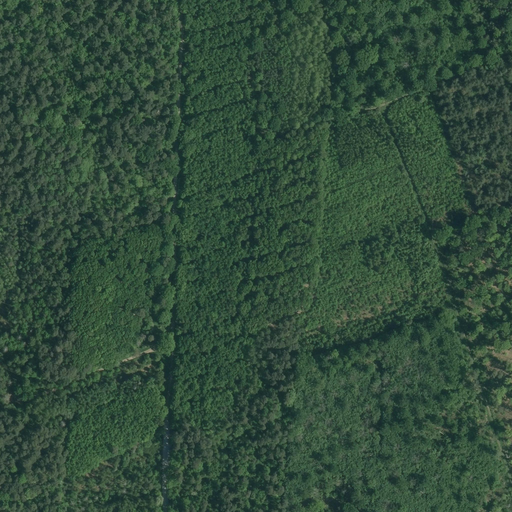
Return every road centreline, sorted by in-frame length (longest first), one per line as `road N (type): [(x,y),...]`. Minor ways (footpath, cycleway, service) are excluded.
road 1 (track): [(176,0),(182,22),(165,511)]
road 2 (track): [(387,104),(383,113),(511,483)]
road 3 (track): [(175,180),(295,127),(387,104)]
road 4 (track): [(511,54),(387,104)]
